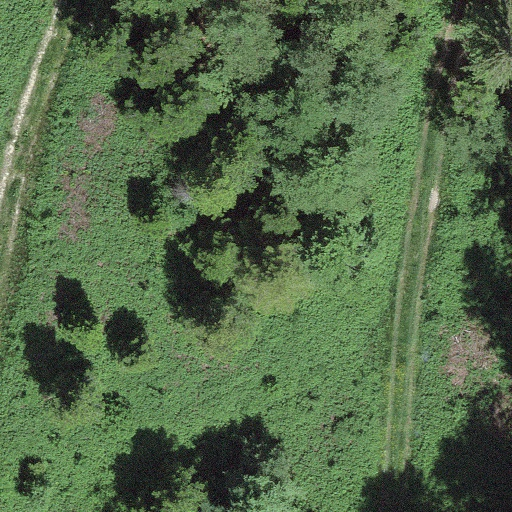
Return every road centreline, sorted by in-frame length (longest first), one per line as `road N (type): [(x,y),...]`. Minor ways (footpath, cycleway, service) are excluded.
road 1 (track): [(455,0),(417,511)]
road 2 (track): [(74,0),(0,330)]
road 3 (track): [(511,184),(478,0)]
